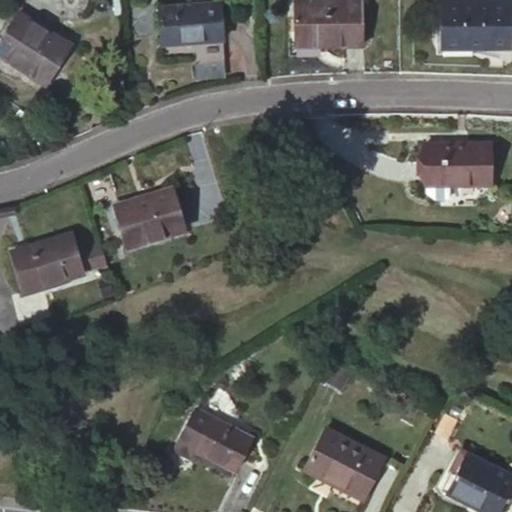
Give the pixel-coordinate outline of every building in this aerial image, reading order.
[(220,0),(201,0),(160,3),(163,41),(193,38),(194,61),(225,58),(224,36),(220,0)] [(353,0),(285,0),(287,39),(354,37),(353,0)] [(509,2),(441,2),(441,42),(476,42),(477,47),(509,47),(509,2)] [(66,41),(17,9),(0,34),(0,51),(40,78),(66,41)] [(491,144),(425,144),(425,184),(448,184),(490,184),(491,144)] [(448,184),(425,184),(425,193),(434,199),(444,199),(448,198),(448,184)] [(167,190),(110,205),(120,245),(178,229),(167,190)] [(74,267),(68,244),(65,229),(3,244),(15,287),(76,270),(74,267)] [(74,267),(98,260),(92,237),(68,244),(74,267)] [(351,365),(337,357),(324,383),(338,390),(351,365)] [(193,451),(235,473),(253,438),(210,416),(193,451)] [(303,469),(362,500),(384,458),(325,427),(303,469)] [(499,511),(511,488),(511,476),(466,453),(461,450),(450,471),(456,473),(445,493),(478,510),(481,505),(495,511),(499,511)]
